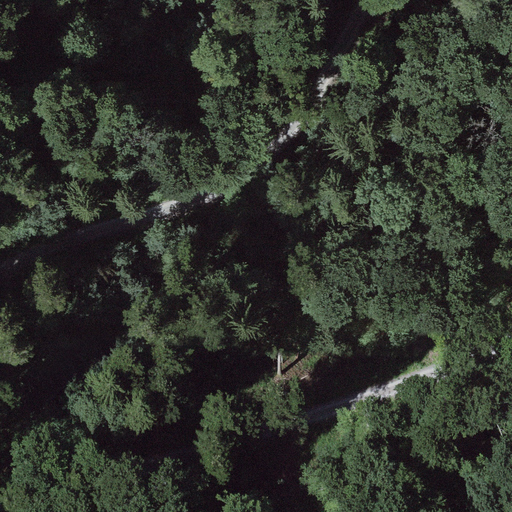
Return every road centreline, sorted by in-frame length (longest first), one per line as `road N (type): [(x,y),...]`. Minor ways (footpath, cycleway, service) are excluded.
road 1 (track): [(0,502),(406,380),(511,333)]
road 2 (track): [(390,0),(263,149),(202,194),(0,252)]
